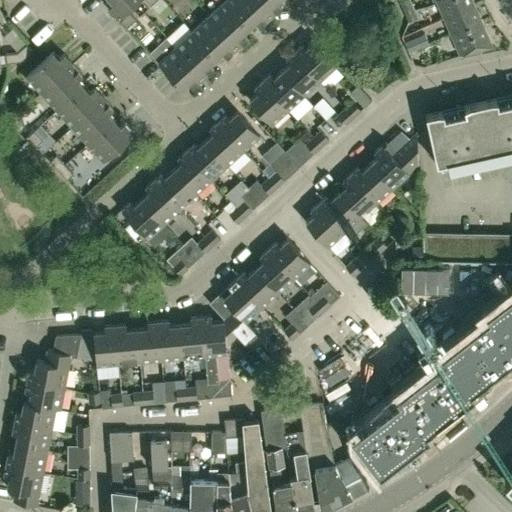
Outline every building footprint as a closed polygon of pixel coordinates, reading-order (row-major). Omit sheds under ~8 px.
[(110,0),(112,2),(107,6),(117,17),(135,0),(110,0)] [(242,31),(249,25),(225,0),(224,0),(208,15),(237,46),(247,37),(242,31)] [(260,25),(270,15),(256,0),(225,0),(249,25),(255,20),(260,25)] [(276,1),(276,0),(256,0),(270,15),(281,6),(276,1)] [(404,10),(412,6),(409,0),(399,0),(404,10)] [(476,8),(472,0),(439,0),(437,1),(444,19),(476,8)] [(417,17),(412,6),(404,10),(408,20),(417,17)] [(444,19),(452,37),(484,26),(476,8),(444,19)] [(129,12),(120,20),(126,27),(135,18),(129,12)] [(226,56),(237,46),(208,15),(191,30),(215,56),(221,50),(226,56)] [(452,37),(460,54),(492,45),(484,26),(452,37)] [(209,62),(215,56),(191,30),(174,46),(203,77),(213,67),(209,62)] [(404,42),(408,51),(428,42),(424,33),(404,42)] [(301,44),(294,51),(319,79),(336,64),(314,40),(305,48),(301,44)] [(32,50),(26,43),(17,52),(21,60),(32,50)] [(174,46),(157,61),(181,87),(188,81),(193,86),(203,77),(174,46)] [(41,92),(72,63),(63,53),(58,58),(51,51),(25,75),(41,92)] [(289,62),(281,70),(303,94),(319,79),(294,51),(286,58),(289,62)] [(21,60),(17,52),(5,53),(6,62),(21,60)] [(72,63),(41,92),(56,109),(82,85),(77,79),(82,74),(72,63)] [(270,73),(262,80),(287,108),(303,94),(281,70),(273,77),(270,73)] [(287,108),(262,80),(254,87),(257,91),(249,99),(271,123),(287,108)] [(364,106),(371,99),(358,84),(350,91),(364,106)] [(82,85),(56,109),(72,126),(103,97),(94,87),(88,91),(82,85)] [(87,143),(113,119),(107,112),(113,107),(103,97),(72,126),(87,143)] [(511,234),(422,234),(423,247),(423,259),(511,260),(511,98),(497,102),(496,98),(463,105),(464,110),(444,114),(443,110),(425,113),(436,162),(441,161),(511,145),(511,234)] [(353,116),(360,109),(352,100),(345,107),(353,116)] [(353,116),(345,107),(337,114),(346,123),(353,116)] [(217,121),(243,149),(259,134),(237,110),(229,118),(225,114),(217,121)] [(15,115),(9,121),(18,131),(24,125),(15,115)] [(113,119),(87,143),(103,160),(134,131),(124,120),(119,125),(113,119)] [(213,132),(205,139),(227,163),(243,149),(217,121),(209,128),(213,132)] [(27,135),(36,145),(42,139),(34,130),(27,135)] [(320,130),(313,136),(321,145),(328,138),(320,130)] [(400,131),(384,146),(392,154),(408,139),(400,131)] [(378,155),(369,162),(392,187),(418,163),(416,132),(408,139),(392,154),(384,146),(382,143),(374,151),(378,155)] [(313,136),(305,143),(313,152),(321,145),(313,136)] [(193,143),(185,150),(211,178),(227,163),(205,139),(197,147),(193,143)] [(285,151),(299,166),(313,152),(305,143),(303,141),(296,141),(285,151)] [(211,178),(185,150),(177,157),(181,161),(173,168),(195,193),(211,178)] [(276,170),(268,177),(276,186),(299,166),(285,151),(285,150),(270,163),(276,170)] [(56,154),(49,160),(58,169),(65,163),(56,154)] [(350,173),(376,201),(392,187),(369,162),(361,170),(358,166),(350,173)] [(73,172),(65,163),(58,169),(66,178),(73,172)] [(161,172),(153,179),(179,207),(195,193),(173,168),(165,176),(161,172)] [(346,184),(338,191),(360,216),(361,214),(370,223),(382,213),(373,203),(376,201),(350,173),(342,180),(346,184)] [(261,184),(269,193),(276,186),(268,177),(261,184)] [(149,190),(141,198),(163,222),(179,207),(153,179),(145,186),(149,190)] [(252,208),(260,200),(248,187),(239,195),(244,199),(252,208)] [(326,195),(318,202),(344,230),(349,236),(365,222),(360,216),(338,191),(329,199),(326,195)] [(163,222),(141,198),(133,205),(129,201),(121,209),(154,244),(170,230),(163,222)] [(244,199),(236,206),(245,215),(252,208),(244,199)] [(305,221),(327,245),(344,230),(318,202),(310,209),(314,213),(305,221)] [(245,215),(236,206),(229,213),(237,222),(245,215)] [(402,230),(394,221),(386,228),(394,237),(402,230)] [(213,244),(220,237),(212,229),(205,235),(213,244)] [(197,242),(205,251),(213,244),(205,235),(197,242)] [(370,243),(378,252),(386,245),(378,236),(370,243)] [(310,261),(287,237),(279,245),(275,241),(267,248),(293,276),(310,261)] [(412,247),(412,259),(423,259),(423,247),(412,247)] [(263,259),(255,267),(277,291),(293,276),(267,248),(260,255),(263,259)] [(344,264),(353,274),(370,259),(361,249),(344,264)] [(180,258),(172,265),(180,274),(188,266),(180,258)] [(243,270),(236,277),(261,305),(277,291),(255,267),(247,274),(243,270)] [(245,320),(261,305),(236,277),(228,284),(231,288),(223,296),(234,309),(224,318),(238,333),(253,349),(263,339),(245,320)] [(360,427),(350,434),(379,471),(379,470),(383,475),(384,475),(380,469),(390,462),(394,467),(408,456),(421,446),(418,441),(427,433),(428,434),(429,433),(425,428),(435,421),(439,426),(439,425),(465,405),(477,396),(474,392),(470,387),(480,380),(484,385),(511,363),(507,358),(511,354),(511,289),(502,297),(494,303),(485,310),(488,314),(480,321),(473,326),(457,339),(449,344),(440,352),(443,356),(436,361),(428,367),(412,380),(404,385),(395,393),(398,397),(391,402),(384,408),(376,414),(367,421),(360,427)] [(314,300),(323,309),(331,303),(322,293),(314,300)] [(307,306),(316,316),(323,309),(314,300),(307,306)] [(238,333),(224,318),(223,319),(211,320),(211,315),(200,316),(204,354),(206,378),(207,384),(218,382),(215,353),(226,352),(225,344),(238,333)] [(190,322),(179,323),(182,356),(204,354),(200,316),(190,317),(190,322)] [(182,356),(179,323),(168,324),(168,319),(157,320),(161,358),(182,356)] [(147,326),(136,327),(139,360),(161,358),(157,320),(147,321),(147,326)] [(284,330),(291,338),(299,331),(292,322),(284,330)] [(125,323),(114,324),(118,362),(139,360),(136,327),(125,328),(125,323)] [(104,330),(93,331),(95,359),(96,364),(118,362),(114,324),(104,325),(104,330)] [(29,369),(27,379),(64,387),(70,354),(76,355),(95,359),(93,331),(92,329),(81,329),(80,332),(55,335),(52,350),(47,348),(45,360),(36,359),(34,370),(29,369)] [(185,386),(186,398),(208,396),(207,384),(206,378),(195,379),(195,385),(185,386)] [(30,391),(28,401),(55,407),(60,408),(64,387),(27,379),(25,390),(30,391)] [(186,398),(185,386),(175,387),(176,399),(186,398)] [(102,406),(111,405),(110,393),(110,389),(101,390),(102,406)] [(99,390),(88,392),(89,402),(101,400),(99,390)] [(143,402),(142,390),(132,391),(133,403),(143,402)] [(153,401),(152,390),(142,390),(143,402),(153,401)] [(122,404),(121,392),(110,393),(111,405),(122,404)] [(16,411),(14,421),(51,429),(55,407),(28,401),(23,400),(21,412),(16,411)] [(322,401),(299,404),(302,426),(303,425),(309,466),(314,465),(320,500),(322,508),(351,493),(344,479),(341,473),(339,474),(334,462),(329,442),(325,423),(322,401)] [(281,406),(260,409),(262,417),(264,430),(269,466),(284,464),(282,449),(288,449),(285,432),(284,432),(281,406)] [(225,436),(242,435),(242,420),(241,417),(224,418),(225,431),(225,436)] [(257,418),(242,420),(242,435),(244,462),(247,494),(251,511),(270,511),(260,438),(257,418)] [(47,450),(51,429),(14,421),(12,431),(17,432),(15,443),(47,450)] [(89,434),(89,424),(77,424),(77,434),(89,434)] [(303,429),(285,432),(288,449),(292,481),(292,483),(293,483),(295,511),(308,511),(315,510),(308,466),(309,466),(303,425),(302,426),(303,429)] [(170,429),(170,449),(190,450),(190,430),(170,429)] [(112,487),(113,511),(132,511),(135,497),(134,486),(121,486),(120,459),(133,458),(131,430),(109,430),(112,487)] [(211,430),(210,456),(226,456),(226,452),(225,436),(225,431),(211,430)] [(89,434),(77,434),(77,444),(89,444),(89,434)] [(152,501),(150,511),(169,511),(171,504),(171,486),(172,469),(168,469),(166,439),(150,439),(151,468),(151,470),(152,486),(152,501)] [(7,453),(5,463),(43,471),(47,450),(15,443),(13,454),(7,453)] [(353,454),(334,462),(339,474),(341,473),(344,479),(351,493),(367,484),(353,454)] [(240,471),(227,471),(229,496),(231,502),(233,511),(251,511),(247,494),(244,462),(239,462),(240,471)] [(36,504),(43,471),(5,463),(3,474),(9,475),(7,486),(15,488),(13,499),(36,504)] [(89,467),(77,467),(77,477),(89,477),(89,467)] [(280,468),(269,469),(271,484),(275,511),(295,511),(293,483),(292,483),(292,481),(282,482),(280,468)] [(215,511),(217,471),(215,471),(215,479),(190,478),(190,487),(191,494),(188,511),(215,511)] [(217,471),(215,511),(233,511),(231,502),(229,496),(227,471),(217,471)] [(135,497),(132,511),(150,511),(152,501),(152,486),(149,486),(136,486),(134,486),(135,497)] [(171,504),(169,511),(188,511),(191,494),(190,487),(171,486),(171,504)]
